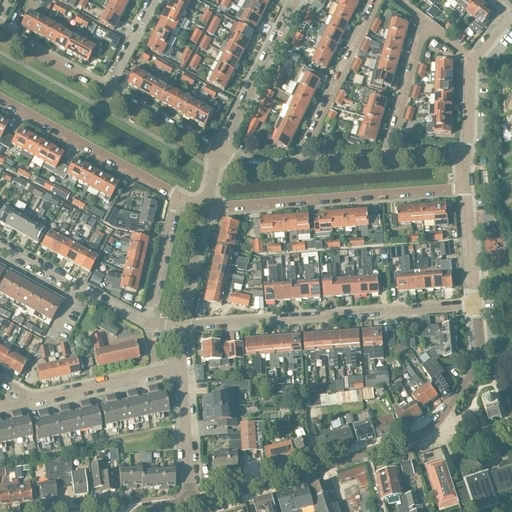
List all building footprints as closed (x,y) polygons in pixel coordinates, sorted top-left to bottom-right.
[(44,0),(41,5),(39,10),(45,13),(51,1),(50,0),(44,0)] [(81,0),(78,6),(85,9),(88,3),(81,0)] [(111,0),(106,11),(120,19),(130,0),(111,0)] [(171,0),(172,1),(187,8),(191,0),(171,0)] [(223,0),(220,6),(227,9),(230,4),(223,0)] [(246,0),(245,0),(241,9),(246,12),(261,20),(266,10),(251,2),(246,0)] [(270,0),(251,0),(251,2),(266,10),(271,0),(270,0)] [(354,0),(341,0),(339,6),(354,13),(359,2),(354,0)] [(462,0),(458,6),(466,13),(476,0),(462,0)] [(477,0),(476,0),(466,13),(474,19),(472,22),(485,6),(477,0)] [(172,1),(167,10),(182,18),(187,8),(172,1)] [(53,10),(59,13),(62,7),(56,3),(53,10)] [(308,11),(305,17),(312,21),(315,15),(316,15),(319,10),(311,6),(308,11)] [(339,6),(334,17),(348,25),(354,13),(339,6)] [(440,11),(433,6),(427,14),(433,19),(440,11)] [(485,6),(472,22),(482,31),(489,22),(487,20),(493,13),(485,6)] [(62,7),(59,13),(64,16),(68,10),(62,7)] [(30,12),(22,27),(34,34),(42,18),(45,13),(39,10),(38,10),(36,15),(30,12)] [(167,10),(162,20),(177,28),(182,18),(167,10)] [(106,11),(100,23),(114,31),(120,19),(106,11)] [(205,11),(202,17),(209,20),(212,14),(205,11)] [(246,12),(241,22),(256,29),(261,20),(246,12)] [(64,30),(56,46),(67,52),(75,37),(65,31),(67,29),(68,28),(69,29),(77,15),(73,13),(64,30)] [(216,13),(211,24),(217,27),(221,20),(221,21),(223,17),(216,13)] [(391,20),(387,19),(384,29),(389,30),(389,31),(406,36),(409,25),(400,23),(402,17),(392,14),(391,20)] [(75,22),(81,25),(84,19),(78,16),(75,22)] [(200,22),(206,26),(209,20),(202,17),(200,22)] [(305,17),(302,22),(302,23),(309,26),(312,21),(305,17)] [(334,17),(328,29),(343,36),(348,25),(334,17)] [(42,18),(34,34),(45,40),(53,25),(42,18)] [(84,19),(81,25),(86,29),(90,22),(84,19)] [(375,19),(372,25),(379,28),(381,22),(375,19)] [(162,20),(157,29),(172,37),(177,28),(162,20)] [(445,28),(448,30),(451,32),(455,26),(450,22),(445,28)] [(211,24),(208,29),(215,32),(217,27),(211,24)] [(53,25),(45,40),(56,46),(64,30),(53,25)] [(239,25),(234,35),(249,43),(254,33),(239,25)] [(372,25),(370,30),(369,31),(376,34),(379,28),(372,25)] [(455,26),(451,32),(457,37),(461,31),(455,26)] [(97,34),(103,37),(106,31),(100,28),(97,34)] [(157,29),(152,39),(167,47),(172,37),(157,29)] [(328,29),(322,40),(337,47),(343,36),(328,29)] [(196,30),(193,36),(199,39),(202,33),(196,30)] [(389,31),(386,41),(403,46),(406,36),(389,31)] [(461,31),(457,37),(462,41),(467,36),(461,31)] [(297,34),(294,40),(300,43),(304,37),(297,34)] [(75,37),(67,52),(77,58),(86,42),(88,38),(82,35),(80,39),(75,37)] [(234,35),(229,45),(244,53),(249,43),(234,35)] [(115,36),(112,42),(110,46),(115,49),(121,39),(115,36)] [(190,42),(196,45),(199,39),(193,36),(190,42)] [(205,36),(201,43),(208,46),(211,39),(205,36)] [(152,39),(147,49),(162,57),(167,47),(152,39)] [(366,39),(363,44),(369,47),(372,42),(366,39)] [(294,40),(291,45),(298,48),(300,43),(294,40)] [(322,40),(317,51),(332,58),(337,47),(322,40)] [(380,46),(379,50),(400,56),(403,46),(386,41),(385,47),(380,46)] [(86,42),(77,58),(89,64),(95,52),(96,52),(98,49),(86,42)] [(201,43),(198,48),(205,51),(208,46),(201,43)] [(363,44),(360,50),(366,53),(369,47),(363,44)] [(229,45),(224,54),(239,62),(244,53),(229,45)] [(186,49),(183,55),(189,58),(192,53),(186,49)] [(382,57),(380,62),(397,67),(400,56),(379,50),(377,56),(382,57)] [(326,70),(332,58),(317,51),(312,63),(326,70)] [(145,52),(142,59),(148,62),(151,56),(145,52)] [(224,54),(219,64),(234,72),(239,62),(224,54)] [(182,63),(180,67),(184,69),(189,58),(183,55),(180,61),(182,63)] [(195,56),(191,62),(198,65),(201,59),(195,56)] [(356,58),(353,64),(360,67),(362,62),(356,58)] [(154,65),(164,71),(167,64),(157,59),(154,65)] [(191,62),(189,67),(195,71),(198,65),(191,62)] [(380,62),(378,72),(394,77),(397,67),(380,62)] [(436,62),(435,73),(452,74),(453,63),(436,62)] [(167,64),(164,71),(170,74),(174,68),(167,64)] [(219,64),(214,73),(229,82),(234,72),(219,64)] [(353,64),(350,70),(357,73),(360,67),(353,64)] [(420,65),(418,71),(425,73),(427,67),(420,65)] [(138,66),(136,70),(128,85),(139,91),(147,76),(150,72),(138,66)] [(305,75),(300,86),(315,94),(320,82),(315,79),(317,74),(305,68),(302,74),(305,75)] [(276,74),(283,77),(285,72),(279,69),(276,74)] [(382,89),(383,86),(391,88),(394,77),(378,72),(373,71),(369,86),(382,89)] [(418,71),(417,77),(416,77),(423,79),(425,73),(418,71)] [(214,73),(209,83),(224,91),(229,82),(214,73)] [(435,73),(435,84),(452,85),(452,74),(435,73)] [(181,80),(186,83),(190,77),(185,74),(181,80)] [(273,79),(273,80),(280,83),(283,77),(276,74),(273,79)] [(147,76),(139,91),(150,97),(160,78),(155,76),(153,79),(147,76)] [(362,86),(364,78),(355,76),(353,84),(362,86)] [(190,77),(186,83),(192,87),(196,80),(190,77)] [(160,78),(150,97),(161,103),(169,88),(159,82),(161,79),(160,78)] [(435,84),(435,95),(452,96),(452,85),(435,84)] [(291,96),(294,98),(309,105),(315,94),(300,86),(296,85),(294,90),(291,96)] [(203,92),(208,95),(212,89),(206,86),(203,92)] [(414,86),(412,93),(419,95),(421,88),(414,86)] [(169,88),(161,103),(172,109),(180,94),(169,88)] [(212,89),(208,95),(214,98),(218,92),(212,89)] [(370,98),(368,107),(384,112),(387,101),(375,98),(376,93),(365,90),(364,97),(370,98)] [(267,92),(264,97),(271,100),(274,94),(268,91),(267,92)] [(340,91),(337,97),(343,101),(346,95),(340,91)] [(180,94),(172,109),(183,115),(192,100),(180,94)] [(435,95),(435,106),(452,107),(452,96),(435,95)] [(262,102),(259,108),(265,111),(271,100),(264,97),(262,102)] [(337,97),(334,103),(341,106),(343,101),(337,97)] [(289,109),(285,107),(304,116),(309,105),(294,98),(289,109)] [(192,100),(183,115),(194,121),(202,106),(192,100)] [(202,106),(194,121),(205,128),(214,112),(213,112),(214,111),(217,113),(220,107),(217,106),(218,105),(211,101),(208,105),(204,103),(202,106)] [(435,106),(434,117),(451,117),(452,107),(435,106)] [(286,114),(283,120),(298,128),(304,116),(285,107),(283,113),(286,114)] [(368,107),(365,118),(381,122),(384,112),(368,107)] [(256,113),(253,119),(259,122),(264,125),(270,113),(265,111),(259,108),(256,113)] [(408,108),(406,114),(413,116),(415,110),(408,108)] [(330,111),(327,117),(334,120),(336,116),(346,118),(348,113),(338,110),(337,114),(330,111)] [(406,114),(405,119),(404,120),(411,122),(413,116),(406,114)] [(327,117),(325,122),(331,125),(334,120),(327,117)] [(434,117),(434,130),(442,130),(442,128),(451,128),(451,117),(434,117)] [(274,130),(278,131),(293,139),(298,128),(283,120),(279,118),(274,130)] [(360,123),(358,127),(377,132),(378,133),(381,122),(365,118),(363,124),(360,123)] [(253,119),(244,135),(251,138),(259,122),(253,119)] [(0,145),(3,147),(9,136),(4,133),(8,125),(0,120),(0,145)] [(364,144),(365,141),(375,144),(378,133),(377,132),(358,127),(355,137),(349,135),(347,143),(354,145),(354,143),(360,145),(360,143),(364,144)] [(9,136),(3,147),(8,150),(10,146),(21,152),(30,136),(19,130),(14,139),(9,136)] [(278,131),(272,142),(288,150),(293,139),(278,131)] [(30,136),(21,152),(32,158),(41,142),(30,136)] [(41,142),(32,158),(43,164),(52,149),(41,142)] [(52,149),(43,164),(54,170),(52,174),(58,177),(64,166),(59,164),(63,155),(52,149)] [(64,166),(58,177),(63,180),(66,176),(77,182),(85,167),(74,161),(69,169),(64,166)] [(20,167),(16,174),(22,177),(26,170),(20,167)] [(85,167),(77,182),(87,188),(96,173),(85,167)] [(26,170),(22,177),(28,180),(31,173),(26,170)] [(96,173),(87,188),(98,194),(107,179),(96,173)] [(13,183),(25,189),(27,184),(16,178),(13,183)] [(107,179),(98,194),(110,200),(118,185),(107,179)] [(46,181),(43,188),(50,192),(53,185),(46,181)] [(26,191),(31,195),(33,192),(35,188),(30,185),(26,191)] [(53,185),(50,192),(56,195),(60,189),(53,185)] [(40,200),(41,198),(44,193),(35,188),(33,192),(32,195),(40,200)] [(44,193),(41,198),(49,203),(52,197),(44,193)] [(59,209),(62,203),(52,197),(49,203),(56,207),(56,208),(59,209)] [(75,197),(71,204),(77,207),(81,200),(75,197)] [(81,200),(77,207),(83,210),(86,203),(81,200)] [(102,223),(113,229),(143,236),(143,233),(149,234),(151,226),(151,223),(152,223),(151,223),(152,220),(153,220),(152,219),(156,205),(148,204),(149,202),(142,200),(140,209),(142,209),(139,222),(128,220),(128,217),(118,215),(119,213),(110,208),(102,223)] [(0,207),(0,224),(4,226),(14,208),(16,205),(14,204),(12,207),(6,204),(3,209),(0,208),(0,207)] [(62,209),(69,212),(71,208),(64,204),(62,209)] [(433,206),(435,222),(447,221),(446,205),(433,206)] [(421,207),(422,223),(435,222),(433,206),(421,207)] [(409,208),(410,224),(422,223),(421,207),(409,208)] [(14,208),(4,226),(12,231),(22,213),(18,210),(14,208)] [(91,208),(88,213),(101,220),(104,215),(91,208)] [(397,209),(398,225),(410,224),(409,208),(397,209)] [(355,212),(356,228),(369,227),(368,226),(372,226),(372,227),(377,226),(377,221),(380,221),(379,215),(371,215),(372,217),(368,217),(367,211),(355,212)] [(343,213),(344,229),(356,228),(355,212),(343,213)] [(22,213),(12,231),(20,235),(29,221),(24,218),(26,215),(22,213)] [(330,214),(332,230),(344,229),(343,213),(330,214)] [(80,220),(86,223),(88,218),(82,214),(80,220)] [(318,215),(319,231),(320,233),(332,233),(332,230),(330,214),(318,215)] [(296,216),(297,233),(310,232),(308,215),(296,216)] [(29,221),(20,235),(29,240),(41,218),(37,216),(33,223),(29,221)] [(284,217),(285,234),(297,233),(296,216),(284,217)] [(272,218),(273,235),(285,234),(284,217),(272,218)] [(41,218),(29,240),(37,245),(45,230),(41,227),(45,220),(41,218)] [(261,236),(273,235),(272,218),(259,219),(260,220),(261,236)] [(87,226),(92,229),(96,222),(91,219),(87,226)] [(254,241),(255,247),(266,246),(266,241),(261,242),(261,236),(260,220),(254,220),(255,241),(254,241)] [(223,221),(221,232),(236,236),(239,224),(223,221)] [(62,226),(49,251),(57,255),(65,240),(61,238),(64,232),(65,233),(68,227),(63,224),(62,226)] [(41,247),(49,251),(62,226),(59,225),(54,234),(49,232),(41,247)] [(65,240),(57,255),(64,259),(79,233),(76,231),(70,243),(65,240)] [(79,233),(64,259),(72,264),(81,249),(77,247),(84,233),(81,231),(80,233),(79,233)] [(221,232),(218,245),(234,249),(236,236),(221,232)] [(81,249),(72,264),(80,268),(97,238),(94,236),(90,244),(89,244),(85,251),(81,249)] [(97,238),(80,268),(89,273),(97,258),(93,255),(102,238),(98,236),(97,238)] [(119,243),(122,243),(146,249),(148,240),(131,236),(130,241),(120,238),(120,239),(119,243)] [(128,249),(127,253),(144,257),(146,249),(122,243),(121,248),(128,249)] [(449,256),(448,244),(440,245),(440,248),(440,251),(441,257),(449,256)] [(400,262),(401,272),(396,272),(396,278),(397,293),(407,292),(404,257),(403,247),(390,248),(391,262),(400,262)] [(217,249),(215,258),(244,265),(244,263),(247,264),(248,264),(249,261),(239,258),(239,259),(233,257),(234,253),(217,249)] [(119,257),(118,261),(142,266),(144,257),(127,253),(126,258),(119,257)] [(404,257),(407,292),(416,292),(415,276),(410,277),(409,256),(404,257)] [(419,271),(414,271),(415,276),(416,292),(425,291),(422,257),(418,257),(419,271)] [(422,257),(425,291),(434,290),(433,275),(432,269),(428,270),(427,257),(422,257)] [(215,258),(213,267),(230,271),(231,266),(237,267),(236,270),(244,271),(246,271),(248,264),(247,264),(244,263),(244,265),(215,258)] [(363,278),(359,278),(360,296),(369,295),(366,258),(362,258),(363,278)] [(366,258),(369,295),(378,294),(377,277),(372,277),(371,258),(366,258)] [(437,275),(433,275),(434,290),(443,289),(441,266),(441,260),(436,260),(437,275)] [(124,267),(123,271),(140,275),(142,266),(118,261),(115,261),(114,264),(124,267)] [(290,265),(293,301),(302,300),(300,283),(296,283),(294,267),(293,263),(290,263),(290,265)] [(322,281),(323,298),(333,298),(332,289),(330,264),(326,265),(327,276),(323,277),(323,281),(322,281)] [(272,266),(275,302),(284,301),(282,284),(278,284),(276,265),(272,266)] [(287,284),(282,284),(284,301),(293,301),(290,265),(286,265),(287,284)] [(308,266),(311,299),(320,299),(319,282),(314,282),(312,265),(308,266)] [(269,285),(264,285),(265,303),(275,302),(272,266),(268,266),(269,285)] [(300,283),(302,300),(311,299),(308,266),(304,266),(305,282),(300,283)] [(342,297),(351,296),(349,266),(348,266),(349,269),(345,269),(346,279),(341,280),(342,297)] [(349,266),(351,296),(360,296),(359,278),(354,279),(353,266),(349,266)] [(441,266),(443,289),(452,289),(451,274),(446,274),(445,266),(441,266)] [(213,267),(211,276),(240,282),(243,281),(244,278),(229,275),(230,271),(213,267)] [(0,288),(0,294),(8,299),(21,276),(10,270),(7,275),(0,288)] [(108,277),(137,284),(140,275),(123,271),(122,276),(109,273),(106,271),(104,275),(108,277)] [(98,286),(104,276),(95,272),(90,281),(98,286)] [(21,276),(8,299),(19,305),(31,282),(21,276)] [(211,276),(209,285),(233,290),(234,285),(242,287),(243,281),(240,282),(211,276)] [(135,293),(137,284),(108,277),(107,281),(120,284),(119,289),(135,293)] [(31,282),(19,305),(29,311),(42,288),(31,282)] [(247,302),(249,303),(250,297),(232,293),(233,290),(209,285),(207,293),(236,300),(241,301),(242,301),(247,302)] [(42,288),(29,311),(40,316),(52,293),(42,288)] [(52,293),(40,316),(51,322),(63,300),(63,299),(52,293)] [(248,308),(249,303),(247,302),(242,301),(241,301),(236,300),(207,293),(205,302),(221,306),(222,301),(227,302),(227,303),(248,308)] [(2,310),(0,314),(8,319),(10,315),(2,310)] [(12,321),(21,326),(23,322),(14,317),(12,321)] [(96,327),(97,327),(115,337),(118,330),(109,325),(100,320),(96,327)] [(4,334),(6,335),(12,325),(10,323),(4,334)] [(25,323),(22,327),(31,332),(33,328),(25,323)] [(429,326),(430,338),(456,335),(455,325),(442,326),(443,330),(439,330),(438,326),(429,326)] [(33,328),(31,332),(40,336),(42,332),(33,328)] [(421,330),(422,338),(430,338),(429,329),(421,330)] [(371,331),(374,360),(383,359),(381,330),(371,331)] [(362,332),(363,349),(364,356),(369,355),(369,360),(374,360),(371,331),(362,332)] [(340,333),(342,355),(346,355),(347,363),(351,362),(349,332),(340,333)] [(349,332),(351,362),(352,366),(356,366),(355,349),(360,349),(358,332),(349,332)] [(331,334),(333,364),(334,369),(338,369),(337,355),(342,355),(340,333),(331,334)] [(313,335),(315,362),(319,361),(319,352),(323,352),(322,334),(313,335)] [(322,334),(323,352),(328,351),(329,364),(333,364),(331,334),(322,334)] [(93,353),(97,368),(139,359),(135,343),(103,350),(100,335),(91,338),(94,353),(93,353)] [(304,336),(305,353),(310,353),(311,366),(315,365),(315,362),(313,335),(304,336)] [(430,338),(431,342),(439,342),(440,346),(444,346),(444,347),(457,345),(456,335),(430,338)] [(290,337),(293,371),(297,371),(296,354),(301,353),(300,336),(290,337)] [(272,338),(275,369),(279,369),(278,360),(283,360),(281,337),(272,338)] [(281,337),(283,360),(288,359),(289,371),(293,371),(290,337),(281,337)] [(263,339),(265,356),(269,356),(271,370),(275,369),(272,338),(263,339)] [(246,357),(247,362),(252,362),(253,376),(257,376),(254,339),(245,340),(246,357)] [(254,339),(257,376),(257,380),(258,382),(267,382),(266,375),(262,375),(260,356),(265,356),(263,339),(254,339)] [(203,343),(204,355),(203,356),(203,360),(204,360),(204,362),(209,362),(209,366),(215,366),(217,365),(219,364),(220,363),(220,361),(221,361),(221,356),(227,356),(228,361),(243,360),(242,343),(220,345),(220,342),(203,343)] [(35,345),(31,352),(35,355),(39,347),(35,345)] [(432,348),(435,353),(438,356),(445,355),(445,358),(458,357),(457,345),(444,347),(444,346),(440,346),(440,347),(432,348)] [(0,347),(0,365),(1,366),(9,352),(0,347)] [(422,364),(420,366),(431,381),(443,373),(435,362),(439,359),(432,349),(432,348),(425,348),(426,353),(430,360),(426,362),(428,365),(425,367),(422,364)] [(9,352),(1,366),(10,371),(17,357),(9,352)] [(93,367),(90,356),(85,357),(87,368),(93,367)] [(17,357),(10,371),(19,376),(27,362),(17,357)] [(66,361),(69,377),(79,374),(76,359),(66,361)] [(56,363),(59,379),(69,377),(66,361),(56,363)] [(416,384),(420,390),(424,396),(429,404),(437,398),(428,384),(425,387),(420,381),(419,381),(415,376),(408,367),(409,366),(406,361),(402,364),(411,379),(416,384)] [(46,366),(49,381),(59,379),(56,363),(46,366)] [(205,365),(195,366),(196,382),(204,381),(203,367),(205,366),(205,365)] [(39,383),(49,381),(46,366),(36,368),(39,383)] [(375,374),(376,388),(390,387),(388,373),(375,374)] [(431,381),(444,400),(452,394),(439,376),(443,374),(443,373),(431,381)] [(365,389),(376,388),(375,374),(375,376),(364,377),(365,389)] [(394,374),(389,378),(392,383),(397,379),(394,374)] [(344,378),(345,390),(354,389),(353,384),(353,377),(344,378)] [(412,387),(416,384),(411,379),(408,381),(412,387)] [(335,382),(336,392),(344,392),(344,390),(343,381),(335,382)] [(276,394),(275,383),(267,384),(267,394),(276,394)] [(277,385),(278,393),(286,393),(285,385),(277,385)] [(376,392),(379,398),(386,394),(382,388),(376,392)] [(206,400),(204,400),(204,410),(208,410),(234,408),(233,390),(219,391),(220,397),(206,398),(206,400)] [(362,391),(363,401),(373,400),(373,390),(362,391)] [(411,396),(421,410),(429,404),(424,396),(420,390),(411,396)] [(153,395),(159,420),(163,419),(162,414),(169,413),(164,392),(153,395)] [(142,397),(147,418),(154,416),(155,421),(159,420),(153,395),(142,397)] [(485,412),(489,422),(501,418),(493,395),(480,399),(484,409),(485,412)] [(132,399),(138,425),(142,424),(141,419),(147,418),(142,397),(132,399)] [(121,402),(126,422),(133,421),(134,426),(138,425),(132,399),(121,402)] [(405,403),(416,423),(423,418),(413,403),(411,399),(405,403)] [(110,404),(116,430),(121,429),(120,424),(126,422),(121,402),(110,404)] [(395,415),(402,432),(409,427),(402,410),(399,406),(396,403),(392,406),(397,414),(395,415)] [(402,410),(409,427),(416,423),(405,403),(402,404),(399,406),(402,410)] [(100,406),(105,427),(111,426),(112,430),(116,430),(110,404),(100,406)] [(85,410),(91,435),(95,434),(94,429),(101,428),(96,407),(85,410)] [(204,410),(205,421),(208,421),(208,423),(221,422),(222,428),(236,427),(234,408),(208,410),(204,410)] [(74,412),(79,433),(86,431),(87,436),(91,435),(85,410),(74,412)] [(64,414),(70,440),(74,439),(73,434),(79,433),(74,412),(64,414)] [(53,417),(58,437),(65,436),(66,441),(70,440),(64,414),(53,417)] [(376,439),(398,432),(392,414),(370,421),(370,422),(376,439)] [(17,420),(22,445),(26,444),(25,439),(32,438),(28,417),(17,420)] [(43,419),(48,444),(53,443),(52,439),(58,437),(53,417),(43,419)] [(341,418),(335,420),(337,428),(344,426),(341,418)] [(32,421),(37,442),(44,440),(45,445),(48,444),(43,419),(32,421)] [(6,422),(11,443),(17,441),(18,446),(22,445),(17,420),(6,422)] [(0,423),(0,444),(1,450),(5,449),(4,444),(11,443),(6,422),(0,423)] [(358,444),(376,439),(370,422),(353,427),(358,444)] [(240,424),(242,441),(242,452),(262,451),(262,442),(263,442),(263,433),(254,433),(253,423),(240,424)] [(315,439),(320,455),(320,456),(354,446),(349,429),(315,439)] [(294,441),(299,461),(314,457),(309,437),(294,441)] [(214,470),(238,468),(237,452),(242,452),(242,441),(230,442),(230,452),(214,453),(214,461),(213,461),(214,470)] [(268,466),(283,463),(295,460),(291,442),(264,448),(268,466)] [(141,464),(152,463),(151,454),(141,454),(141,464)] [(440,510),(459,504),(444,459),(425,466),(440,510)] [(59,462),(62,486),(71,485),(73,496),(87,494),(84,471),(72,473),(70,461),(59,462)] [(40,502),(56,500),(54,487),(62,486),(59,462),(44,464),(46,484),(38,485),(40,502)] [(400,464),(403,477),(413,474),(410,462),(400,464)] [(100,488),(101,493),(115,491),(113,472),(100,473),(99,463),(91,464),(93,479),(92,479),(93,489),(100,488)] [(130,470),(131,489),(136,489),(135,486),(141,486),(141,472),(141,463),(136,464),(137,470),(130,470)] [(118,465),(120,487),(126,487),(126,490),(131,489),(130,470),(123,471),(123,465),(118,465)] [(162,472),(163,490),(168,490),(168,487),(175,487),(173,465),(169,465),(169,471),(162,472)] [(141,472),(141,486),(142,489),(152,488),(151,466),(147,466),(148,472),(141,473),(141,472)] [(151,466),(152,488),(158,488),(159,491),(163,490),(162,472),(156,472),(155,466),(151,466)] [(375,511),(371,492),(370,492),(366,475),(364,466),(338,475),(340,483),(351,480),(356,478),(360,494),(347,498),(349,506),(352,506),(353,511),(375,511)] [(476,511),(479,511),(492,508),(498,506),(495,497),(511,490),(511,469),(511,467),(488,476),(487,474),(466,482),(466,483),(456,486),(463,507),(474,504),(476,511)] [(397,511),(408,511),(405,496),(404,496),(398,469),(375,474),(381,501),(399,497),(400,505),(397,506),(397,511)] [(6,489),(9,506),(20,504),(18,488),(17,479),(14,479),(11,479),(12,485),(14,485),(15,488),(6,489)] [(18,488),(20,504),(32,503),(29,482),(23,482),(24,487),(18,488)] [(308,489),(313,508),(314,511),(339,511),(330,483),(308,489)] [(0,485),(0,506),(9,506),(6,489),(6,484),(0,485)] [(292,493),(297,511),(301,511),(313,508),(308,489),(307,486),(291,490),(292,493)] [(284,492),(289,511),(297,511),(292,493),(291,490),(284,492)] [(276,494),(281,511),(289,511),(284,492),(276,494)] [(405,496),(408,511),(423,511),(423,510),(418,511),(417,507),(419,507),(416,493),(405,496)] [(255,511),(276,511),(272,495),(252,501),(255,511)]
